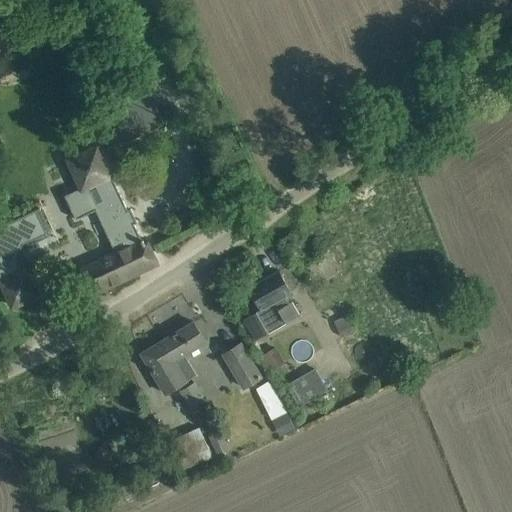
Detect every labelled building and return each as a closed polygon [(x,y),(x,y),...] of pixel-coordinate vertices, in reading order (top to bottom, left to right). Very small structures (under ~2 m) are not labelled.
[(143,81),(106,98),(126,141),(163,123),(143,81)] [(77,218),(99,208),(100,210),(99,211),(118,252),(83,268),(94,292),(156,263),(145,239),(142,240),(134,222),(136,221),(131,210),(129,211),(98,146),(69,159),(82,187),(65,195),(77,218)] [(37,209),(0,226),(0,280),(12,306),(38,294),(26,270),(22,272),(16,258),(21,242),(47,231),(37,209)] [(287,296),(292,293),(279,270),(248,288),(261,309),(245,318),(257,339),(299,314),(292,301),(290,302),(287,296)] [(168,338),(142,353),(152,371),(162,388),(166,393),(192,378),(197,374),(187,357),(185,354),(205,341),(204,339),(194,322),(168,338)] [(224,354),(245,388),(263,377),(241,343),(224,354)] [(277,346),(261,356),(269,371),(286,362),(277,346)] [(312,366),(283,384),(297,407),(326,388),(312,366)] [(276,436),(292,428),(269,378),(253,386),(276,436)] [(196,381),(179,391),(191,410),(207,400),(196,381)] [(167,441),(181,471),(213,457),(199,426),(167,441)] [(222,430),(209,436),(217,454),(231,449),(222,430)]
